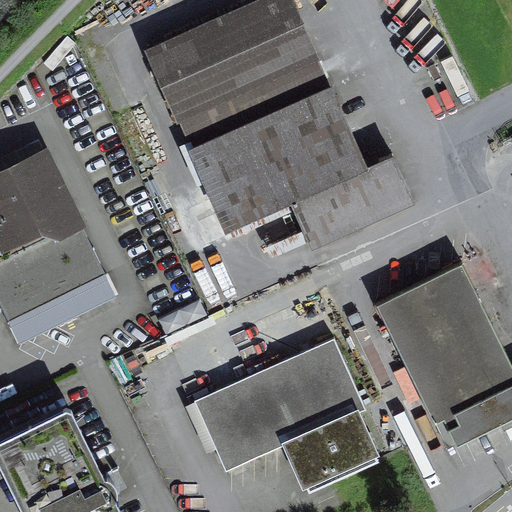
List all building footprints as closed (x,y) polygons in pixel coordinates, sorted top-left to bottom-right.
[(367,166),(292,0),(255,0),(150,47),(228,222),(293,193),(315,242),(372,217),(411,199),(391,155),(367,166)] [(48,152),(0,173),(0,293),(20,336),(113,293),(48,152)] [(445,412),(459,440),(511,414),(511,352),(465,257),(381,298),(438,415),(445,412)] [(169,355),(213,340),(203,309),(158,324),(169,355)] [(290,435),(314,486),(392,451),(339,336),(199,399),(228,463),(290,435)] [(0,436),(0,449),(29,511),(122,511),(71,403),(0,436)]
